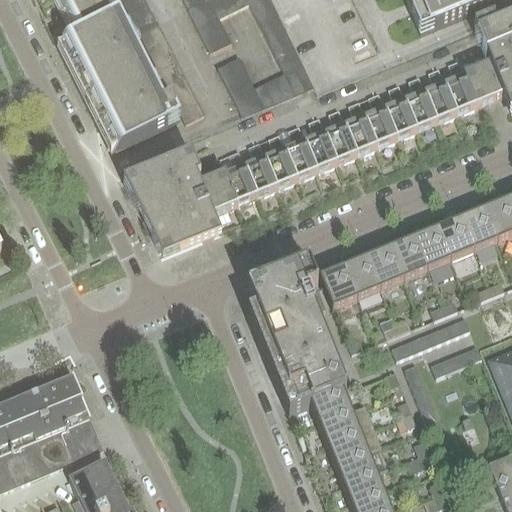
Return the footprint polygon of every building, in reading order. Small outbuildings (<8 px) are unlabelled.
[(99,0),(52,0),(74,43),(112,24),(99,0)] [(147,8),(142,0),(133,0),(120,7),(126,18),(147,8)] [(208,4),(206,0),(191,0),(181,4),(186,15),(208,4)] [(218,24),(228,20),(218,0),(217,0),(208,4),(214,15),(218,24)] [(230,0),(218,0),(228,20),(238,15),(230,0)] [(230,0),(238,15),(248,10),(242,0),(230,0)] [(242,0),(248,10),(253,20),(272,10),(268,0),(267,0),(242,0)] [(401,0),(418,41),(466,21),(466,20),(511,1),(510,0),(401,0)] [(192,26),(214,15),(208,4),(186,15),(192,26)] [(152,19),(147,8),(126,18),(132,29),(152,19)] [(277,20),(272,10),(253,20),(258,30),(277,20)] [(219,26),(218,24),(214,15),(192,26),(197,37),(219,26)] [(472,34),(484,63),(485,63),(488,70),(487,71),(500,104),(508,122),(511,120),(511,17),(481,30),(472,34)] [(158,30),(152,19),(132,29),(138,40),(158,30)] [(258,30),(263,40),(282,30),(277,20),(258,30)] [(74,43),(60,50),(56,52),(97,134),(101,132),(115,158),(166,132),(112,24),(74,43)] [(197,37),(203,48),(225,37),(219,26),(197,37)] [(163,41),(158,30),(138,40),(143,52),(163,41)] [(287,40),(282,30),(263,40),(268,50),(287,40)] [(230,49),(225,37),(203,48),(209,59),(230,49)] [(268,50),(273,59),(292,50),(287,40),(268,50)] [(169,53),(163,41),(143,52),(149,63),(169,53)] [(297,60),(292,50),(273,59),(278,69),(297,60)] [(175,64),(169,53),(149,63),(155,74),(175,64)] [(278,69),(282,79),(294,101),(313,93),(302,70),(297,60),(278,69)] [(217,73),(222,83),(243,73),(238,63),(217,73)] [(180,75),(175,64),(155,74),(161,85),(180,75)] [(451,81),(461,77),(457,67),(447,72),(451,81)] [(494,106),(500,104),(487,71),(481,73),(475,76),(489,108),(494,106)] [(222,83),(227,93),(248,83),(243,73),(222,83)] [(186,87),(180,75),(161,85),(167,96),(186,87)] [(431,89),(441,85),(437,76),(427,80),(431,89)] [(475,76),(454,84),(467,117),(489,108),(475,76)] [(284,106),(294,101),(282,79),(273,84),(284,106)] [(253,93),(248,83),(227,93),(232,103),(253,93)] [(273,84),(263,89),(274,110),(284,106),(273,84)] [(411,98),(421,93),(417,84),(407,88),(411,98)] [(446,126),(467,117),(454,84),(432,93),(446,126)] [(192,98),(186,87),(167,96),(172,108),(192,98)] [(264,114),(274,110),(263,89),(254,94),(258,103),(264,114)] [(391,106),(401,102),(397,92),(387,96),(391,106)] [(237,113),(258,103),(254,94),(253,93),(232,103),(237,113)] [(425,135),(446,126),(432,93),(411,102),(425,135)] [(197,109),(192,98),(172,108),(178,119),(197,109)] [(371,114),(381,110),(377,100),(367,104),(371,114)] [(403,144),(425,135),(411,102),(390,111),(403,144)] [(237,113),(241,123),(264,114),(258,103),(237,113)] [(351,122),(361,118),(357,108),(347,113),(351,122)] [(203,120),(197,109),(178,119),(184,130),(203,120)] [(382,152),(403,144),(390,111),(369,120),(382,152)] [(331,130),(341,126),(338,117),(327,121),(331,130)] [(361,161),(382,152),(369,120),(347,128),(361,161)] [(311,139),(322,135),(318,125),(307,129),(311,139)] [(339,170),(361,161),(347,128),(326,137),(339,170)] [(291,147),(301,143),(297,133),(287,137),(291,147)] [(318,179),(339,170),(326,137),(305,146),(318,179)] [(271,155),(281,151),(277,141),(267,146),(271,155)] [(297,188),(318,179),(305,146),(283,155),(297,188)] [(251,163),(261,159),(257,150),(247,154),(251,163)] [(276,196),(297,188),(283,155),(262,164),(276,196)] [(231,172),(242,167),(238,158),(227,162),(231,172)] [(122,188),(133,210),(140,207),(156,246),(195,230),(194,229),(206,224),(206,225),(212,223),(198,190),(195,183),(199,181),(190,159),(122,188)] [(254,205),(276,196),(262,164),(241,172),(254,205)] [(233,214),(254,205),(241,172),(219,181),(233,214)] [(219,181),(198,190),(212,223),(233,214),(219,181)] [(482,212),(481,212),(496,248),(511,241),(511,219),(505,202),(504,203),(506,206),(483,216),(482,212)] [(473,258),(496,248),(481,212),(482,216),(460,225),(458,221),(458,222),(473,258)] [(435,231),(434,231),(449,268),(473,258),(458,222),(457,222),(459,226),(437,235),(435,231)] [(426,277),(449,268),(434,231),(434,232),(435,235),(413,245),(412,241),(411,241),(426,277)] [(388,250),(388,251),(403,287),(426,277),(411,241),(412,245),(390,254),(388,250)] [(379,297),(403,287),(388,251),(387,251),(389,255),(366,264),(365,260),(364,260),(379,297)] [(342,270),(341,270),(356,306),(379,297),(364,260),(364,261),(365,264),(343,274),(342,270)] [(356,306),(341,270),(340,270),(342,274),(320,283),(314,270),(313,270),(318,284),(331,316),(333,316),(356,306)] [(308,339),(317,335),(318,334),(312,320),(324,315),(316,296),(304,300),(316,295),(307,273),(246,297),(254,317),(247,320),(248,323),(248,322),(256,340),(255,341),(256,343),(256,342),(264,360),(263,361),(264,363),(265,362),(272,380),(271,381),(272,383),(273,382),(280,400),(279,401),(280,403),(281,402),(288,421),(287,421),(288,423),(294,420),(345,400),(344,399),(328,358),(327,358),(320,340),(320,339),(309,343),(308,339)] [(491,302),(503,298),(499,288),(487,293),(491,302)] [(479,307),(491,302),(487,293),(475,298),(479,307)] [(444,322),(456,317),(452,308),(441,313),(444,322)] [(433,327),(444,322),(441,313),(429,317),(433,327)] [(460,340),(469,336),(464,325),(455,328),(460,340)] [(398,341),(410,336),(406,327),(394,332),(398,341)] [(450,344),(460,340),(455,328),(445,332),(450,344)] [(386,346),(398,341),(394,332),(382,337),(386,346)] [(441,348),(450,344),(445,332),(436,336),(441,348)] [(432,352),(441,348),(436,336),(427,340),(432,352)] [(423,356),(432,352),(427,340),(418,344),(423,356)] [(413,359),(423,356),(418,344),(408,348),(413,359)] [(350,361),(362,356),(358,347),(346,351),(350,361)] [(404,363),(413,359),(408,348),(399,351),(404,363)] [(399,351),(390,355),(395,367),(404,363),(399,351)] [(480,365),(476,353),(466,357),(471,369),(480,365)] [(471,369),(466,357),(457,361),(462,372),(471,369)] [(511,357),(488,368),(511,421),(511,357)] [(462,372),(457,361),(448,364),(453,376),(462,372)] [(453,376),(448,364),(439,368),(443,380),(453,376)] [(443,380),(439,368),(429,372),(434,384),(443,380)] [(418,380),(415,371),(403,376),(406,385),(418,380)] [(0,498),(97,459),(92,448),(79,453),(75,443),(71,434),(89,426),(83,410),(84,410),(72,383),(70,383),(69,379),(0,407),(0,498)] [(394,379),(385,383),(389,395),(399,391),(394,379)] [(422,390),(418,380),(406,385),(410,394),(422,390)] [(426,399),(422,390),(410,394),(414,404),(426,399)] [(317,435),(350,422),(364,416),(355,395),(344,399),(345,400),(294,420),(302,440),(317,435)] [(429,408),(426,399),(414,404),(417,413),(429,408)] [(396,412),(401,424),(410,420),(405,408),(396,412)] [(433,418),(429,408),(417,413),(421,422),(433,418)] [(364,416),(350,422),(317,435),(302,440),(310,460),(358,442),(372,436),(364,416)] [(437,427),(433,418),(421,422),(425,432),(437,427)] [(406,436),(415,432),(410,420),(401,424),(406,436)] [(75,443),(92,436),(89,426),(71,434),(75,443)] [(440,436),(437,427),(425,432),(429,441),(440,436)] [(96,446),(92,436),(75,443),(79,453),(92,448),(96,446)] [(372,436),(358,442),(310,460),(318,480),(366,462),(380,456),(372,436)] [(92,448),(97,459),(101,457),(96,446),(92,448)] [(431,472),(421,448),(413,452),(417,464),(408,467),(413,479),(431,472)] [(380,456),(366,462),(318,480),(326,500),(373,482),(388,476),(380,456)] [(510,464),(487,473),(489,478),(503,511),(511,511),(511,469),(510,464)] [(68,488),(75,502),(80,511),(124,511),(103,470),(68,488)] [(388,476),(373,482),(326,500),(331,511),(355,511),(381,502),(396,496),(388,476)] [(428,492),(433,504),(442,500),(437,488),(428,492)] [(402,511),(396,496),(381,502),(355,511),(402,511)] [(436,511),(446,511),(442,500),(433,504),(436,511)]
